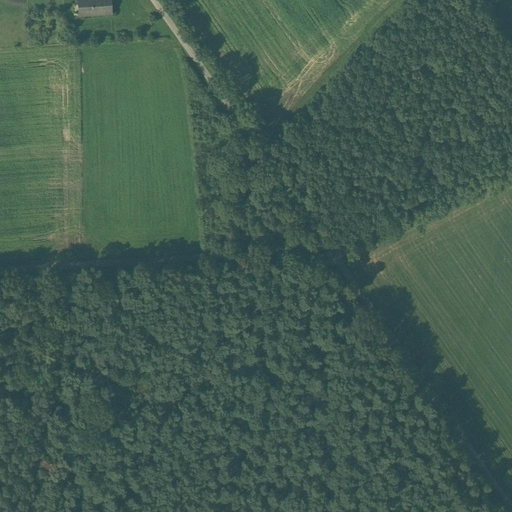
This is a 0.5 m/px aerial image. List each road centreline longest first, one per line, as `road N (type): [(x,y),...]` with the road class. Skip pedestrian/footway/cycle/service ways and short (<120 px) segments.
road 1 (unclassified): [(0,265),(326,246)]
road 2 (unclassified): [(511,507),(326,246)]
road 3 (unclassified): [(326,246),(511,143)]
road 4 (track): [(68,260),(38,451)]
